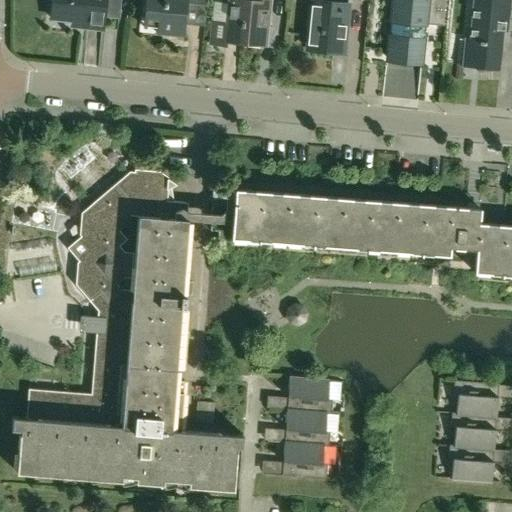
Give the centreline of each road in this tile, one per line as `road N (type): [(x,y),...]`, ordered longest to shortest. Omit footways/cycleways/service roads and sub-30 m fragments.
road 1 (residential): [(511,135),(0,83)]
road 2 (residential): [(245,511),(255,381)]
